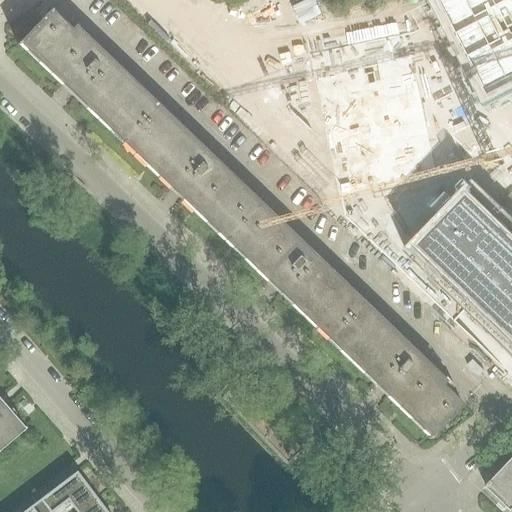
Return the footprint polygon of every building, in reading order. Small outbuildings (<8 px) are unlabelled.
[(170,0),(157,29),(269,80),(284,45),(331,50),(356,45),(352,25),(296,20),(304,0),(170,0)] [(404,34),(309,55),(340,198),(344,217),(494,360),(511,342),(508,340),(511,335),(511,0),(430,0),(406,12),(415,30),(410,33),(404,34)] [(42,20),(18,46),(121,145),(154,109),(51,11),(42,20)] [(154,109),(121,145),(224,243),(257,208),(154,109)] [(257,208),(224,243),(327,342),(360,307),(257,208)] [(360,307),(327,342),(428,439),(462,405),(360,307)] [(0,403),(0,450),(23,430),(0,403)] [(509,511),(511,511),(511,462),(486,490),(509,511)] [(35,505),(39,511),(51,511),(67,500),(75,511),(80,511),(96,500),(76,473),(34,505),(35,506),(35,505)] [(105,511),(96,500),(80,511),(105,511)]
